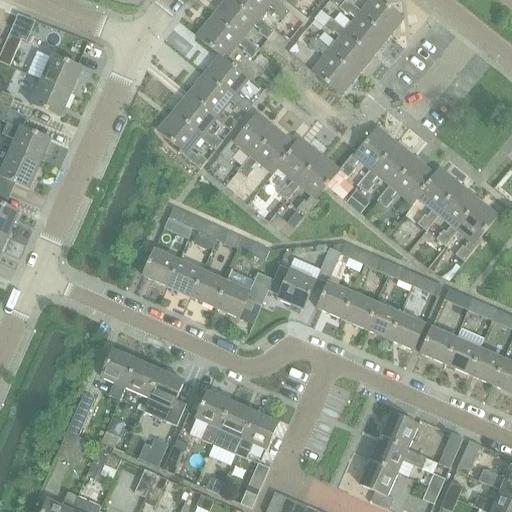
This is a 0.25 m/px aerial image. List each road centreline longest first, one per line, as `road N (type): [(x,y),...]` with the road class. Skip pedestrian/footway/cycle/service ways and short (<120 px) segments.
road 1 (residential): [(511,443),(298,349),(265,367),(244,367),(33,275)]
road 2 (residential): [(33,275),(137,43)]
